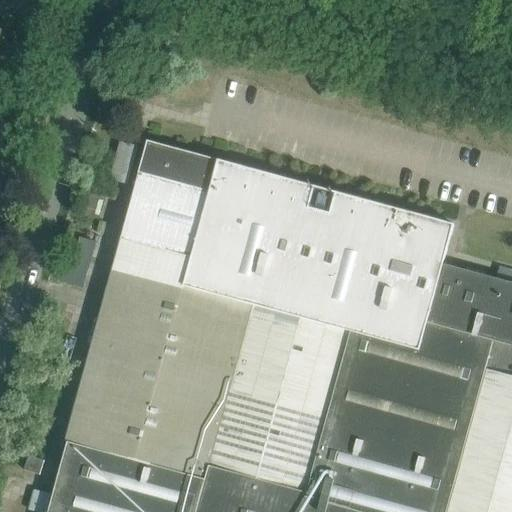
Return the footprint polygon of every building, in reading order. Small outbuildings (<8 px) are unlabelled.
[(377,91),(373,104),(397,111),(401,98),(377,91)] [(110,180),(129,185),(140,147),(121,141),(110,180)] [(443,265),(454,225),(151,142),(116,269),(253,306),(352,333),(420,352),(428,323),(443,265)] [(511,283),(443,265),(428,323),(494,341),(487,369),(511,375),(511,283)] [(209,467),(253,306),(116,269),(68,443),(206,481),(209,467)] [(308,494),(352,333),(253,306),(209,467),(308,494)] [(374,511),(447,511),(487,369),(494,341),(428,323),(420,352),(352,333),(308,494),(374,511)] [(511,511),(511,375),(487,369),(447,511),(511,511)] [(374,511),(308,494),(209,467),(206,481),(68,443),(49,511),(374,511)] [(26,470),(40,475),(45,461),(30,456),(26,470)] [(29,511),(30,511),(46,511),(51,497),(34,493),(29,511)]
